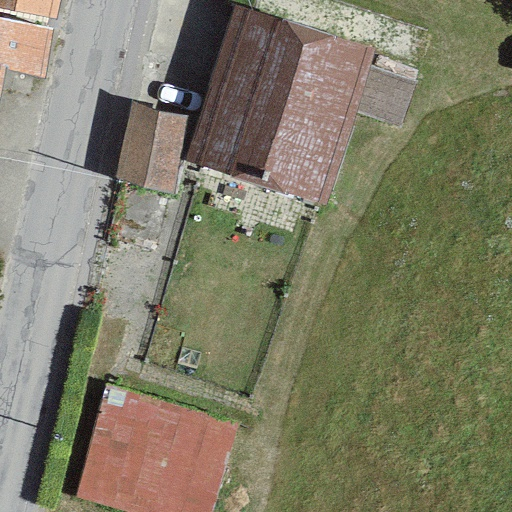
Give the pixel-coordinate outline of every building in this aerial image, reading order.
[(0,0),(0,30),(64,45),(74,0),(0,0)] [(395,66),(262,19),(208,173),(341,219),(395,66)] [(0,30),(0,152),(14,87),(53,95),(64,45),(0,30)] [(200,128),(147,116),(130,188),(184,200),(200,128)] [(228,511),(252,434),(119,395),(86,505),(108,511),(228,511)]
